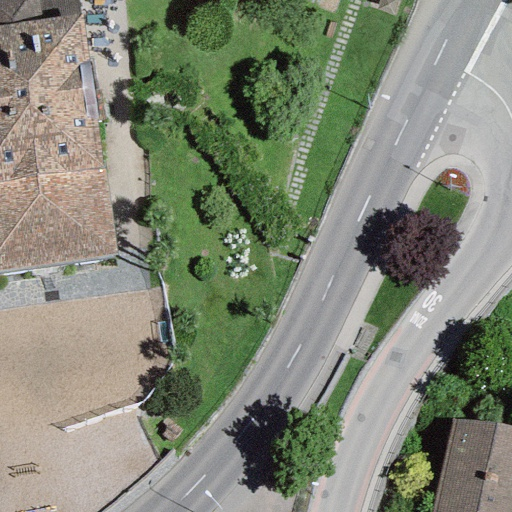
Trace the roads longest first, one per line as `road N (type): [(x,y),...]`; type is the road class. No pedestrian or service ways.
road 1 (tertiary): [(170,511),(282,375),(438,56)]
road 2 (residential): [(333,511),(381,398),(500,239),(511,211)]
